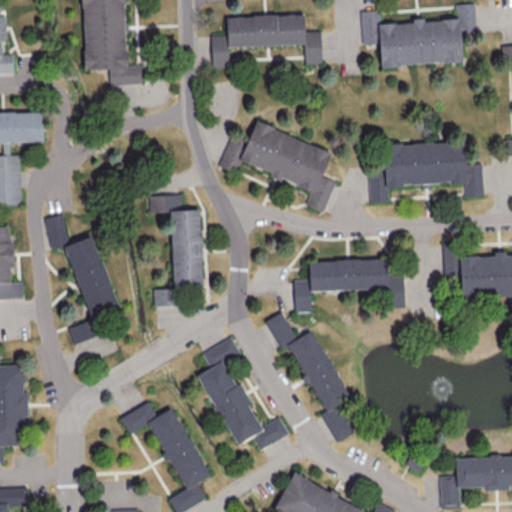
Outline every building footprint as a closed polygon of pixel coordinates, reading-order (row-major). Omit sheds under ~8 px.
[(80,0),(83,69),(107,68),(108,83),(140,82),(140,64),(126,65),(124,31),(127,30),(127,20),(124,20),(122,0),(80,0)] [(379,65),(460,61),(459,36),(475,35),(473,2),(454,3),(455,18),(379,22),(378,9),(359,10),(361,43),(378,42),(379,65)] [(0,72),(12,72),(11,53),(0,53),(0,43),(0,39),(5,39),(4,15),(0,14),(0,72)] [(302,44),(303,63),(320,62),(319,30),(303,30),(302,14),(225,16),(225,34),(210,34),(210,67),(227,67),(227,46),(302,44)] [(0,111),(0,141),(1,142),(1,154),(0,154),(0,204),(20,204),(18,154),(9,154),(8,141),(41,140),(41,111),(0,111)] [(330,150),(253,122),(246,140),(229,134),(217,165),(233,171),(237,160),(269,172),(268,175),(309,189),(304,204),(322,211),(334,180),(320,176),(330,150)] [(384,143),(384,170),(367,171),(368,201),(387,201),(387,185),(421,184),(421,187),(430,187),(430,182),(463,182),(463,195),(481,195),(481,162),(462,162),(462,142),(384,143)] [(198,208),(180,209),(180,193),(147,195),(148,212),(169,211),(171,288),(152,288),(152,306),(173,306),(172,289),(201,288),(198,208)] [(62,245),(89,318),(66,327),(72,343),(106,331),(100,316),(118,309),(90,234),(69,242),(59,212),(41,219),(52,248),(62,245)] [(0,297),(21,297),(21,281),(9,281),(8,266),(12,266),(11,241),(7,241),(7,225),(0,225),(0,297)] [(442,251),(442,274),(458,274),(457,250),(442,251)] [(458,255),(459,297),(511,295),(511,253),(504,254),(504,250),(493,250),(493,255),(458,255)] [(309,290),(384,288),(384,307),(402,307),(401,258),(307,261),(307,278),(292,278),(293,311),(310,311),(309,290)] [(347,398),(311,329),(294,337),(280,311),(264,319),(280,349),(287,345),(303,374),(322,410),(319,412),(334,441),(353,431),(338,402),(347,398)] [(233,445),(251,436),(257,448),(287,433),(278,416),(259,426),(248,405),(250,404),(238,381),(234,383),(222,361),(238,352),(230,336),(200,351),(208,367),(196,374),(233,445)] [(0,461),(1,461),(1,445),(21,444),(21,416),(27,416),(26,392),(23,392),(22,364),(0,363),(0,461)] [(171,406),(154,415),(147,401),(118,416),(127,433),(147,422),(162,451),(163,451),(182,488),(167,497),(174,511),(176,511),(204,498),(196,481),(207,476),(171,406)] [(438,507),(458,507),(457,486),(481,486),(482,489),(506,489),(506,484),(511,484),(511,454),(453,456),(454,475),(438,475),(438,507)] [(272,509),(276,511),(390,511),(393,509),(376,500),(370,511),(291,471),(272,509)] [(8,511),(8,505),(26,505),(25,486),(0,486),(0,511),(8,511)]
